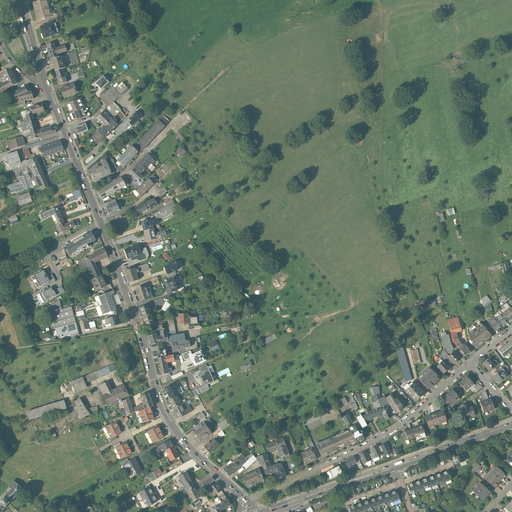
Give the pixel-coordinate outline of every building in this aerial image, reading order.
[(43,0),(33,3),(35,11),(48,8),(46,0),(43,0)] [(50,16),(48,8),(35,11),(37,20),(50,16)] [(48,25),(40,27),(44,38),(56,34),(53,23),(48,25)] [(58,58),(57,55),(55,49),(54,46),(48,48),(51,60),(58,58)] [(65,46),(55,49),(57,55),(67,52),(65,46)] [(79,65),(76,51),(69,54),(72,66),(79,65)] [(61,57),(58,58),(51,60),(55,71),(62,69),(64,68),(61,57)] [(11,69),(0,74),(0,79),(0,80),(4,78),(6,82),(8,81),(11,87),(18,83),(11,69)] [(65,77),(62,69),(55,71),(57,79),(65,77)] [(103,78),(96,85),(101,89),(108,83),(103,78)] [(8,81),(6,82),(0,84),(0,92),(11,87),(8,81)] [(122,82),(115,89),(121,96),(129,89),(122,82)] [(73,84),(60,89),(64,99),(76,94),(74,89),(75,88),(73,84)] [(18,96),(28,92),(25,86),(12,93),(15,98),(18,96)] [(114,103),(121,96),(115,89),(112,87),(100,98),(109,107),(114,103)] [(28,92),(18,96),(20,103),(24,102),(33,99),(31,92),(28,92)] [(66,105),(70,113),(83,108),(84,108),(81,99),(66,105)] [(121,110),(114,103),(109,107),(104,112),(112,119),(114,117),(117,114),(120,111),(121,110)] [(44,111),(42,104),(30,108),(32,115),(44,111)] [(86,117),(83,108),(70,113),(73,122),(85,117),(86,117)] [(126,117),(120,111),(117,114),(123,120),(126,117)] [(96,119),(102,125),(107,120),(109,122),(112,119),(104,112),(96,119)] [(136,112),(127,121),(132,126),(141,118),(136,112)] [(25,115),(28,123),(33,122),(31,113),(25,115)] [(120,124),(114,117),(112,119),(109,122),(107,124),(113,130),(120,124)] [(162,117),(159,121),(165,127),(169,123),(162,117)] [(107,120),(102,125),(104,127),(101,129),(107,136),(113,130),(107,124),(109,122),(107,120)] [(28,123),(31,133),(37,130),(35,121),(33,122),(28,123)] [(144,149),(165,127),(159,121),(138,143),(139,144),(144,149)] [(86,124),(75,128),(78,135),(89,131),(86,124)] [(50,127),(40,130),(42,137),(56,133),(55,128),(51,130),(50,127)] [(101,129),(98,132),(104,139),(107,136),(101,129)] [(40,130),(37,130),(31,133),(33,140),(42,137),(40,130)] [(104,139),(98,132),(92,138),(99,144),(104,139)] [(179,134),(176,138),(180,143),(184,139),(179,134)] [(22,137),(7,142),(10,150),(11,149),(16,148),(25,145),(22,137)] [(53,143),(57,153),(64,150),(61,141),(53,143)] [(46,146),(50,155),(57,153),(53,143),(46,146)] [(46,146),(39,148),(43,158),(50,155),(46,146)] [(131,146),(127,151),(134,157),(138,153),(131,146)] [(186,152),(182,147),(176,153),(181,157),(186,152)] [(20,159),(16,148),(11,149),(15,160),(20,159)] [(3,153),(5,161),(9,160),(11,159),(8,151),(3,153)] [(127,151),(122,156),(129,162),(134,157),(127,151)] [(150,152),(147,154),(153,160),(155,157),(150,152)] [(154,161),(153,160),(147,154),(139,163),(145,169),(150,163),(151,164),(154,161)] [(94,158),(92,156),(85,162),(87,164),(94,158)] [(124,167),(129,162),(122,156),(118,161),(121,164),(124,167)] [(30,160),(33,168),(39,165),(36,157),(30,160)] [(28,159),(13,165),(15,170),(29,165),(28,159)] [(104,167),(91,172),(96,184),(101,182),(100,180),(112,175),(106,161),(102,162),(104,167)] [(138,181),(142,177),(140,175),(142,172),(145,169),(139,163),(130,173),(138,181)] [(125,168),(124,167),(121,164),(117,169),(121,173),(125,168)] [(33,168),(36,175),(43,172),(39,165),(33,168)] [(49,187),(46,180),(43,172),(36,175),(39,183),(43,190),(49,187)] [(18,182),(7,186),(11,197),(34,188),(30,175),(17,179),(18,182)] [(121,178),(115,181),(120,189),(126,186),(124,182),(121,178)] [(141,196),(154,184),(149,179),(136,192),(138,194),(141,196)] [(115,181),(110,185),(114,193),(120,189),(115,181)] [(130,185),(135,190),(139,186),(134,181),(130,185)] [(110,185),(104,188),(109,196),(114,193),(110,185)] [(103,200),(109,196),(104,188),(98,192),(100,196),(103,200)] [(73,196),(69,198),(71,202),(75,201),(75,199),(82,197),(79,191),(72,193),(73,196)] [(28,194),(16,198),(19,206),(31,202),(28,194)] [(155,200),(145,204),(147,211),(148,212),(151,210),(150,209),(157,206),(155,200)] [(179,210),(173,200),(166,203),(167,206),(159,211),(165,221),(174,216),(172,214),(179,210)] [(138,214),(147,211),(145,204),(136,208),(138,214)] [(107,209),(106,209),(109,216),(120,211),(117,205),(107,209)] [(54,215),(60,213),(57,207),(48,212),(43,213),(46,219),(54,215)] [(60,213),(54,215),(59,225),(64,222),(60,213)] [(126,226),(124,221),(116,224),(118,230),(126,226)] [(142,222),(144,230),(154,228),(153,225),(152,225),(151,221),(142,222)] [(59,225),(56,226),(60,234),(75,227),(73,222),(65,225),(64,222),(59,225)] [(155,234),(154,228),(144,230),(145,234),(146,234),(148,241),(166,235),(164,231),(155,234)] [(66,247),(70,255),(78,250),(79,253),(89,247),(87,245),(96,240),(91,232),(86,236),(85,235),(70,243),(71,244),(66,247)] [(130,266),(147,260),(149,256),(144,243),(125,250),(128,259),(127,260),(130,266)] [(108,257),(104,249),(90,256),(90,258),(86,260),(90,266),(95,278),(101,276),(95,263),(108,257)] [(86,259),(78,262),(82,270),(90,266),(86,260),(86,259)] [(176,262),(164,267),(167,274),(179,269),(176,262)] [(138,267),(140,274),(150,270),(149,267),(151,267),(149,263),(138,267)] [(134,268),(125,271),(129,283),(138,280),(134,268)] [(43,270),(31,277),(37,288),(48,282),(50,281),(47,277),(43,270)] [(52,275),(47,277),(50,281),(48,282),(49,285),(55,281),(52,275)] [(95,278),(90,281),(95,291),(103,287),(107,285),(102,275),(101,276),(95,278)] [(168,282),(170,287),(181,282),(182,282),(179,276),(168,282)] [(158,277),(151,279),(153,286),(160,284),(158,277)] [(184,287),(181,282),(170,287),(173,293),(178,290),(184,287)] [(55,292),(56,295),(59,294),(59,295),(65,292),(62,286),(56,289),(57,291),(55,292)] [(136,289),(141,302),(150,298),(146,286),(136,289)] [(56,295),(55,292),(52,287),(39,294),(44,302),(56,295)] [(100,301),(101,306),(112,302),(111,297),(100,301)] [(62,310),(59,301),(49,308),(57,337),(62,338),(63,341),(79,336),(72,308),(62,310)] [(166,311),(172,304),(167,301),(161,308),(166,311)] [(99,306),(101,311),(114,306),(112,302),(101,306),(99,306)] [(143,307),(140,308),(147,326),(154,324),(148,305),(143,307)] [(115,310),(114,306),(101,311),(102,315),(113,312),(116,311),(115,310)] [(511,309),(510,308),(503,313),(509,320),(511,317),(511,309)] [(166,322),(168,333),(175,332),(172,313),(169,314),(166,322)] [(503,313),(496,318),(502,326),(509,320),(503,313)] [(121,324),(118,315),(115,316),(104,320),(106,325),(110,324),(111,327),(121,324)] [(189,317),(179,318),(180,328),(191,327),(191,322),(189,323),(189,320),(189,317)] [(458,341),(456,333),(461,332),(458,318),(448,320),(452,334),(450,335),(453,344),(454,345),(458,350),(463,346),(458,341)] [(495,331),(502,326),(496,318),(490,324),(495,331)] [(189,323),(191,322),(191,327),(191,329),(200,329),(199,319),(189,320),(189,323)] [(94,321),(84,323),(85,330),(96,327),(94,321)] [(481,323),(469,333),(470,342),(475,348),(491,336),(481,323)] [(161,337),(158,337),(159,344),(168,343),(167,335),(167,333),(165,325),(159,326),(161,337)] [(431,341),(438,339),(437,334),(436,329),(431,331),(432,335),(430,335),(431,341)] [(168,333),(167,333),(167,335),(168,343),(172,342),(174,351),(191,347),(189,341),(186,341),(185,340),(184,334),(176,335),(175,332),(168,333)] [(151,346),(159,344),(158,337),(156,334),(148,337),(151,346)] [(440,337),(443,348),(448,354),(453,349),(450,344),(448,335),(445,336),(442,337),(440,337)] [(270,336),(262,341),(264,345),(273,341),(272,340),(270,336)] [(464,345),(463,346),(458,350),(464,357),(470,352),(464,345)] [(504,358),(510,354),(504,346),(499,350),(504,358)] [(192,355),(189,356),(190,358),(194,367),(206,361),(201,350),(192,355)] [(420,363),(417,350),(411,351),(414,364),(420,363)] [(190,351),(182,354),(184,360),(190,358),(189,356),(192,355),(190,351)] [(459,358),(453,352),(447,358),(453,364),(459,358)] [(160,366),(167,364),(167,362),(165,357),(158,358),(160,366)] [(489,359),(483,364),(488,371),(493,367),(495,366),(492,363),(489,359)] [(437,367),(443,374),(449,369),(440,360),(438,362),(440,364),(437,367)] [(122,382),(117,373),(119,372),(115,364),(66,386),(68,393),(73,391),(74,395),(87,389),(84,384),(109,373),(113,374),(118,382),(122,382)] [(168,369),(167,364),(160,366),(161,374),(172,372),(171,368),(168,369)] [(206,365),(198,368),(201,375),(203,374),(203,373),(208,370),(206,365)] [(429,368),(418,379),(428,390),(439,379),(429,368)] [(208,370),(203,373),(203,374),(201,375),(200,375),(205,385),(205,386),(207,385),(214,382),(208,370)] [(498,373),(493,377),(498,383),(504,378),(500,372),(498,373)] [(467,377),(459,384),(466,391),(468,388),(473,384),(467,377)] [(107,382),(100,385),(105,395),(103,396),(108,405),(111,404),(117,401),(128,395),(124,385),(112,391),(107,382)] [(164,388),(167,393),(176,388),(173,383),(164,388)] [(410,386),(405,391),(415,402),(423,394),(413,383),(410,386)] [(475,386),(473,384),(468,388),(474,394),(483,388),(477,384),(475,386)] [(205,386),(205,385),(191,392),(194,397),(209,389),(207,385),(205,386)] [(369,399),(375,410),(380,408),(378,401),(376,396),(379,395),(378,387),(373,388),(372,389),(374,397),(369,399)] [(179,394),(176,388),(167,393),(170,399),(176,396),(179,394)] [(452,390),(443,398),(450,406),(459,398),(452,390)] [(140,396),(142,402),(151,400),(149,393),(140,396)] [(168,400),(173,409),(180,405),(176,396),(170,399),(168,400)] [(389,396),(385,399),(389,405),(395,414),(402,409),(396,399),(393,401),(389,396)] [(387,406),(389,405),(385,399),(384,397),(378,401),(380,408),(385,406),(387,405),(387,406)] [(126,414),(134,412),(132,408),(129,398),(122,401),(125,409),(126,414)] [(97,406),(85,409),(80,400),(74,404),(77,408),(74,409),(81,420),(82,419),(85,423),(93,418),(91,415),(99,413),(97,406)] [(153,406),(151,400),(142,402),(143,405),(145,409),(151,407),(153,406)] [(490,400),(488,401),(483,403),(480,404),(483,413),(494,410),(490,400)] [(66,410),(64,401),(26,413),(29,421),(66,410)] [(186,401),(180,405),(173,409),(178,418),(191,411),(186,401)] [(461,406),(457,408),(459,413),(458,414),(460,421),(474,416),(471,407),(468,409),(467,405),(463,405),(462,405),(461,406)] [(391,417),(385,406),(380,408),(381,414),(383,413),(386,420),(391,417)] [(138,411),(140,417),(153,413),(151,407),(145,409),(138,411)] [(375,410),(368,414),(371,420),(381,414),(380,408),(375,410)] [(325,410),(317,414),(319,419),(327,415),(325,410)] [(365,423),(371,420),(368,414),(367,410),(364,411),(365,415),(361,418),(365,423)] [(209,415),(205,411),(196,417),(200,422),(209,415)] [(443,412),(425,419),(428,428),(446,422),(443,412)] [(155,419),(153,413),(140,417),(142,423),(155,419)] [(317,413),(302,420),(304,426),(320,420),(319,419),(317,414),(317,413)] [(351,423),(347,415),(342,418),(346,426),(351,423)] [(367,426),(365,423),(361,418),(357,420),(362,429),(367,426)] [(230,426),(226,420),(222,423),(218,426),(222,432),(222,431),(230,426)] [(106,427),(108,433),(119,428),(117,422),(106,427)] [(204,423),(193,431),(200,441),(211,433),(204,423)] [(416,429),(411,430),(414,438),(419,436),(421,440),(426,438),(422,426),(419,427),(418,424),(415,426),(416,429)] [(148,431),(151,437),(161,432),(158,426),(148,431)] [(122,433),(119,428),(108,433),(111,438),(116,436),(122,433)] [(338,449),(356,440),(355,437),(353,437),(351,433),(349,429),(332,437),(338,449)] [(359,429),(351,433),(353,437),(355,437),(356,440),(357,441),(363,438),(361,434),(363,434),(361,431),(360,431),(359,429)] [(414,438),(411,430),(405,432),(404,431),(402,432),(404,437),(402,437),(403,440),(405,441),(408,440),(414,438)] [(164,437),(161,432),(151,437),(154,442),(164,437)] [(322,456),(338,449),(332,437),(317,444),(322,456)] [(282,438),(267,445),(270,452),(277,449),(281,458),(282,457),(289,454),(282,438)] [(161,453),(166,450),(173,446),(170,440),(158,447),(161,453)] [(210,443),(205,448),(210,454),(220,446),(216,441),(212,445),(210,443)] [(116,448),(119,453),(130,448),(127,442),(120,446),(116,448)] [(378,447),(380,452),(383,450),(386,455),(392,452),(387,442),(378,447)] [(377,445),(371,448),(376,457),(382,454),(380,452),(378,447),(377,445)] [(179,457),(173,446),(166,450),(171,461),(179,457)] [(132,454),(130,448),(119,453),(121,459),(132,454)] [(302,455),(307,466),(317,461),(312,450),(302,455)] [(366,451),(360,454),(364,463),(370,460),(366,451)] [(230,464),(236,470),(251,457),(253,455),(251,452),(244,458),(242,455),(241,455),(230,464)] [(266,454),(255,458),(258,461),(264,469),(266,475),(275,472),(278,480),(286,477),(281,464),(271,467),(266,454)] [(462,455),(452,458),(455,468),(465,464),(462,455)] [(354,456),(345,461),(348,467),(357,462),(354,456)] [(167,457),(157,463),(159,468),(161,470),(171,465),(167,457)] [(124,464),(127,471),(138,465),(134,459),(124,464)] [(473,473),(480,466),(475,462),(469,469),(473,473)] [(229,477),(236,470),(230,464),(223,470),(229,477)] [(141,472),(138,465),(127,471),(131,477),(141,472)] [(340,465),(330,470),(334,478),(344,473),(344,472),(341,467),(340,465)] [(495,465),(489,472),(499,481),(504,475),(495,465)] [(159,468),(149,473),(147,474),(151,481),(153,480),(157,478),(167,473),(166,470),(162,472),(161,470),(159,468)] [(264,479),(259,469),(243,476),(247,487),(264,479)] [(448,471),(441,474),(445,483),(452,481),(448,471)] [(187,472),(179,476),(184,485),(192,481),(187,472)] [(493,487),(499,481),(489,472),(483,478),(493,487)] [(441,474),(435,476),(438,486),(445,483),(441,474)] [(179,487),(184,485),(179,476),(175,478),(179,487)] [(212,476),(202,484),(204,488),(214,480),(212,476)] [(435,476),(428,479),(431,488),(438,486),(435,476)] [(428,479),(421,481),(424,491),(431,488),(428,479)] [(194,486),(192,481),(184,485),(186,490),(194,486)] [(421,481),(414,484),(417,493),(424,491),(421,481)] [(12,490),(0,501),(0,508),(2,510),(22,490),(15,482),(10,487),(12,490)] [(211,492),(214,496),(222,490),(216,482),(209,488),(212,491),(211,492)] [(480,482),(472,490),(481,499),(489,491),(486,488),(480,482)] [(410,496),(417,493),(414,484),(407,487),(410,496)] [(200,497),(194,486),(186,490),(190,497),(191,496),(193,501),(198,498),(200,497)] [(153,495),(149,487),(138,492),(143,500),(153,495)] [(397,492),(391,494),(393,502),(400,500),(397,492)] [(200,497),(198,498),(201,504),(202,506),(209,500),(205,494),(202,496),(200,497)] [(218,498),(219,500),(220,502),(226,499),(224,494),(218,498)] [(387,504),(393,502),(391,494),(384,496),(387,504)] [(157,503),(153,495),(143,500),(147,508),(157,503)] [(380,506),(387,504),(384,496),(378,498),(380,506)] [(197,507),(201,504),(198,498),(193,501),(197,507)] [(217,504),(220,510),(231,504),(227,498),(226,499),(220,502),(217,504)] [(378,498),(371,501),(374,509),(380,506),(378,498)] [(371,501),(364,503),(367,511),(374,509),(371,501)] [(364,503),(358,505),(360,511),(364,511),(367,511),(364,503)]
